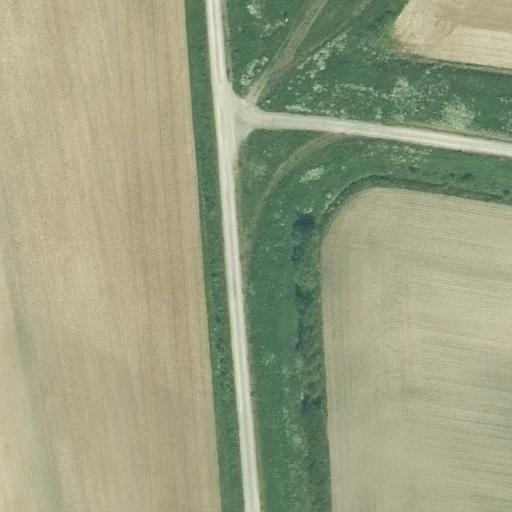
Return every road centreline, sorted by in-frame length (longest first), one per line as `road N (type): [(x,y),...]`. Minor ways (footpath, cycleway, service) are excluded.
road 1 (track): [(244,511),(209,0)]
road 2 (track): [(217,100),(511,138)]
